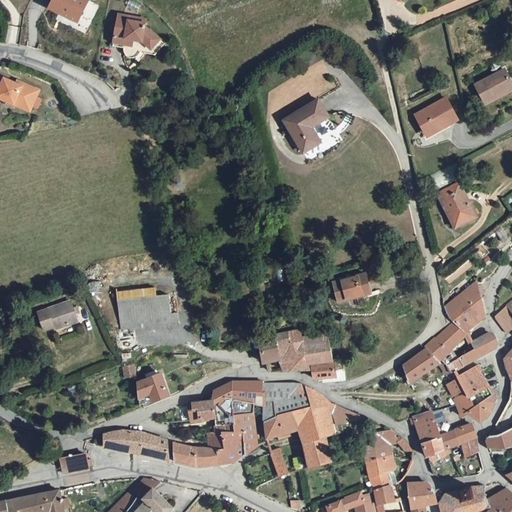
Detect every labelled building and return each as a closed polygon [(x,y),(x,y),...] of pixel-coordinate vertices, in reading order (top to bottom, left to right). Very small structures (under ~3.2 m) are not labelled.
[(95,4),(86,0),(51,0),(48,9),(58,14),(55,19),(81,32),(95,4)] [(158,40),(144,28),(145,21),(118,16),(114,37),(132,41),(141,42),(150,50),(158,40)] [(131,48),(132,41),(114,37),(113,45),(131,48)] [(476,87),(486,104),(511,89),(511,82),(505,71),(476,87)] [(0,98),(15,106),(19,98),(35,107),(39,98),(37,97),(41,88),(25,81),(23,85),(0,74),(0,98)] [(32,113),(35,107),(19,98),(15,106),(32,113)] [(416,117),(427,137),(458,120),(447,100),(416,117)] [(281,120),(299,154),(317,144),(309,130),(326,120),(316,101),(281,120)] [(457,183),(437,193),(454,226),(474,216),(457,183)] [(451,269),(448,265),(439,271),(448,284),(473,266),(466,258),(451,269)] [(368,294),(365,284),(369,283),(366,273),(333,282),(339,302),(368,294)] [(451,321),(453,324),(465,334),(484,317),(485,314),(482,294),(475,281),(445,306),(448,313),(451,321)] [(154,288),(117,291),(120,327),(170,322),(169,314),(167,295),(155,297),(154,288)] [(77,321),(70,299),(35,311),(40,328),(53,324),(54,328),(77,321)] [(493,317),(505,331),(511,324),(511,310),(507,304),(493,317)] [(177,313),(169,314),(170,322),(177,321),(177,313)] [(465,334),(453,324),(425,345),(427,347),(438,364),(441,361),(449,369),(453,366),(445,355),(466,335),(465,334)] [(266,364),(269,364),(282,361),(284,372),(310,370),(309,364),(331,360),(328,332),(304,336),(301,328),(262,337),(266,364)] [(474,348),(454,360),(458,367),(495,345),(496,342),(497,339),(495,336),(493,334),(488,334),(471,342),(474,348)] [(402,365),(410,383),(438,364),(427,347),(402,365)] [(312,365),(314,380),(334,376),(332,361),(312,365)] [(441,361),(438,364),(445,373),(449,369),(441,361)] [(125,365),(126,375),(135,374),(134,364),(125,365)] [(464,391),(473,406),(492,393),(483,379),(479,371),(476,366),(456,376),(464,391)] [(464,391),(456,376),(444,384),(453,398),(464,391)] [(147,382),(136,386),(137,401),(150,396),(153,404),(168,398),(159,377),(156,378),(147,382)] [(252,413),(256,405),(263,405),(262,382),(232,381),(213,390),(211,399),(212,415),(214,431),(220,431),(242,431),(244,454),(257,446),(252,413)] [(301,383),(294,382),(262,382),(263,405),(263,420),(278,413),(316,403),(315,398),(317,392),(301,383)] [(462,417),(468,415),(473,406),(464,391),(453,398),(455,405),(462,417)] [(493,396),(492,393),(473,406),(468,415),(480,421),(486,418),(493,396)] [(204,418),(212,415),(211,399),(201,401),(204,418)] [(335,432),(333,423),(359,416),(324,400),(316,403),(278,413),(263,420),(266,441),(296,429),(306,467),(330,460),(324,435),(335,432)] [(195,408),(197,420),(204,418),(201,401),(191,402),(192,408),(195,408)] [(191,422),(197,420),(195,408),(192,408),(191,402),(186,403),(191,422)] [(443,409),(432,412),(435,423),(446,420),(443,409)] [(412,416),(420,441),(439,435),(435,423),(432,412),(431,410),(412,416)] [(443,447),(447,446),(461,442),(474,438),(470,425),(466,426),(439,435),(443,447)] [(386,452),(385,445),(397,443),(404,450),(412,450),(402,438),(392,429),(383,431),(376,432),(378,442),(365,445),(367,457),(386,452)] [(505,448),(511,446),(511,429),(501,434),(488,436),(486,440),(489,449),(505,448)] [(120,430),(103,434),(103,446),(126,451),(131,451),(163,459),(166,439),(140,431),(120,430)] [(208,447),(191,445),(187,464),(196,466),(217,463),(216,448),(223,448),(220,431),(214,431),(207,432),(208,447)] [(242,431),(220,431),(223,448),(216,448),(217,463),(232,462),(244,454),(242,431)] [(431,456),(444,452),(443,447),(439,435),(420,441),(424,454),(430,452),(431,456)] [(479,452),(474,438),(461,442),(465,456),(479,452)] [(173,461),(187,464),(191,445),(172,441),(173,461)] [(284,474),(288,473),(279,447),(270,450),(278,476),(284,474)] [(408,469),(396,465),(393,455),(392,450),(386,452),(367,457),(368,460),(368,464),(371,477),(374,493),(376,503),(401,496),(398,482),(408,469)] [(85,455),(83,454),(63,458),(60,464),(63,473),(89,467),(85,455)] [(153,487),(158,481),(144,478),(134,488),(143,497),(153,487)] [(426,481),(411,482),(409,484),(410,494),(412,506),(424,504),(434,501),(430,487),(426,481)] [(441,494),(441,497),(437,498),(436,503),(441,503),(442,511),(475,511),(486,507),(488,496),(482,498),(480,494),(480,490),(481,487),(472,486),(441,494)] [(511,511),(511,492),(505,486),(488,496),(486,507),(484,511),(511,511)] [(166,511),(173,504),(153,487),(143,497),(134,488),(127,496),(123,500),(117,506),(111,511),(110,511),(166,511)] [(6,501),(7,511),(63,511),(63,508),(70,507),(68,499),(62,500),(60,490),(6,501)] [(315,511),(336,511),(355,505),(362,495),(361,491),(344,497),(325,505),(324,507),(315,511)] [(377,511),(376,503),(374,493),(362,495),(355,505),(356,511),(377,511)] [(413,511),(412,506),(410,494),(405,495),(401,496),(404,511),(413,511)] [(376,503),(377,511),(404,511),(401,496),(376,503)]
